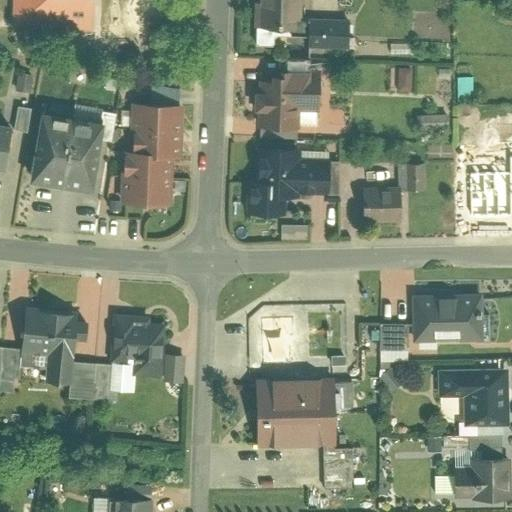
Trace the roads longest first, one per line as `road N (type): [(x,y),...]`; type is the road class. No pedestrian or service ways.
road 1 (residential): [(511,253),(211,260)]
road 2 (residential): [(221,0),(211,260)]
road 3 (residential): [(211,260),(199,511)]
road 4 (residential): [(211,260),(0,246)]
